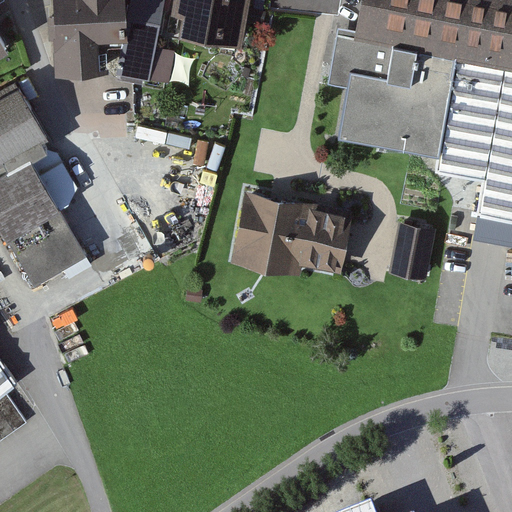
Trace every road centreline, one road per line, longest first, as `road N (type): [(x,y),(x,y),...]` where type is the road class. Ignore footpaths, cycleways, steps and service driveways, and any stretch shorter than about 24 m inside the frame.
road 1 (residential): [(326,0),(301,152),(307,164),(372,183),(384,196),(375,269)]
road 2 (residential): [(240,511),(339,445),(402,417),(511,399)]
